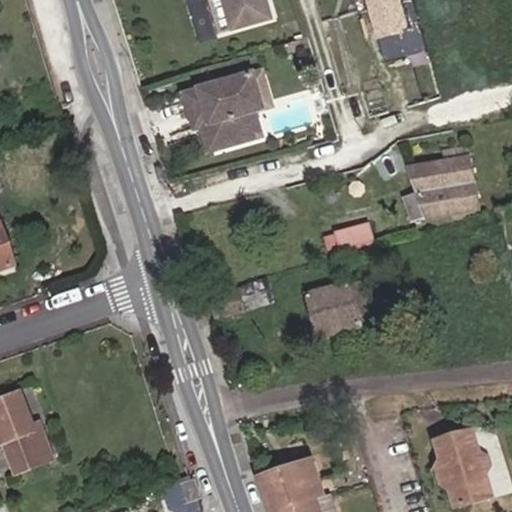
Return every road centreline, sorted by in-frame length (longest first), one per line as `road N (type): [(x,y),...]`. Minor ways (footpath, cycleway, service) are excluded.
road 1 (tertiary): [(164,278),(75,0)]
road 2 (tertiary): [(240,511),(164,278)]
road 3 (residential): [(164,278),(0,334)]
road 4 (unknown): [(372,388),(404,511)]
